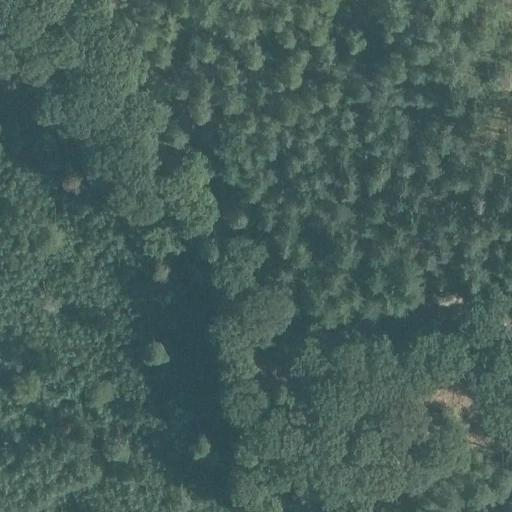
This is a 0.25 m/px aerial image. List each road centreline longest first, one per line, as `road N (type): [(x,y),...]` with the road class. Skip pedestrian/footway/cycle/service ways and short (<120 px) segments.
road 1 (track): [(419,451),(117,0)]
road 2 (track): [(511,390),(309,511)]
